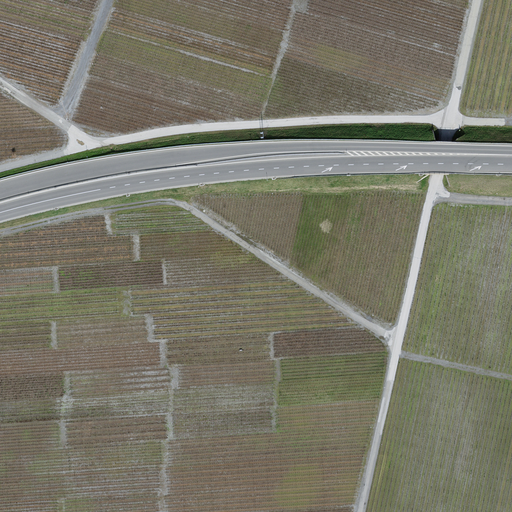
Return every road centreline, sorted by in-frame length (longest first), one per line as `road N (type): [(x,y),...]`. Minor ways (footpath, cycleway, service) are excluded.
road 1 (track): [(511,379),(398,354),(388,338),(183,205),(102,211),(0,234)]
road 2 (primary): [(511,158),(283,147),(162,158),(0,191)]
road 3 (primary): [(0,212),(229,171),(511,159)]
road 4 (track): [(0,84),(104,144),(195,131),(451,119)]
road 5 (track): [(362,511),(451,119)]
road 6 (track): [(106,0),(60,124)]
road 7 (track): [(451,119),(478,0)]
